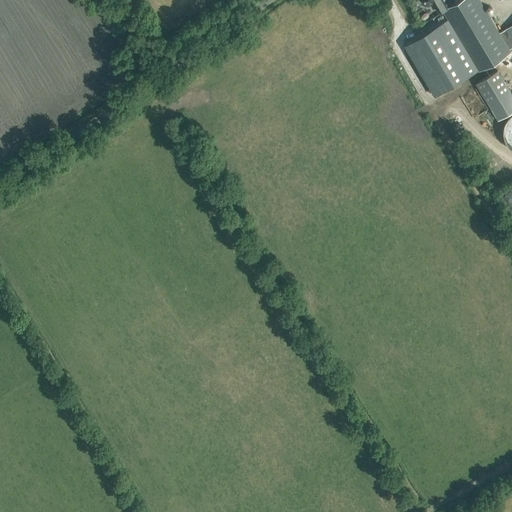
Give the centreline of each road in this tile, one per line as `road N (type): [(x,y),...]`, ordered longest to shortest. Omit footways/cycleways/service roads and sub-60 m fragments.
road 1 (unclassified): [(0,186),(270,0)]
road 2 (track): [(385,0),(399,22),(396,45),(511,250)]
